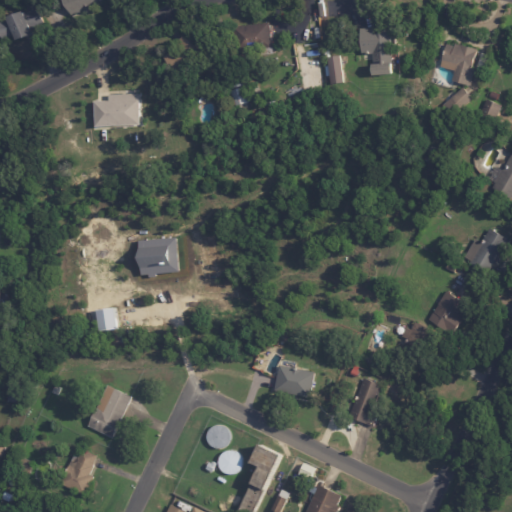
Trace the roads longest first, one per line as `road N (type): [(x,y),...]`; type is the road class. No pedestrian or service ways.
road 1 (residential): [(438,501),(198,389)]
road 2 (residential): [(200,0),(0,111)]
road 3 (residential): [(511,345),(432,511)]
road 4 (residential): [(198,389),(134,511)]
